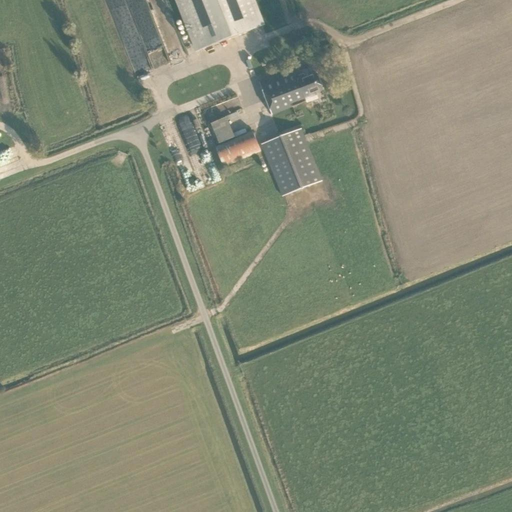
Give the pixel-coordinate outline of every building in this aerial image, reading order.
[(252,0),(179,0),(200,52),(264,28),(252,0)] [(295,69),(258,82),(272,119),(311,105),(309,98),(316,96),(315,92),(321,90),(315,75),(304,79),(303,76),(298,78),(295,69)] [(210,120),(243,109),(239,98),(207,110),(210,120)] [(234,138),(226,118),(210,124),(219,145),(215,146),(223,167),(261,153),(252,131),(234,138)] [(262,144),(283,197),(323,181),(302,128),(262,144)] [(0,151),(0,163),(19,157),(15,146),(0,151)] [(221,181),(219,176),(207,180),(210,186),(221,181)]
